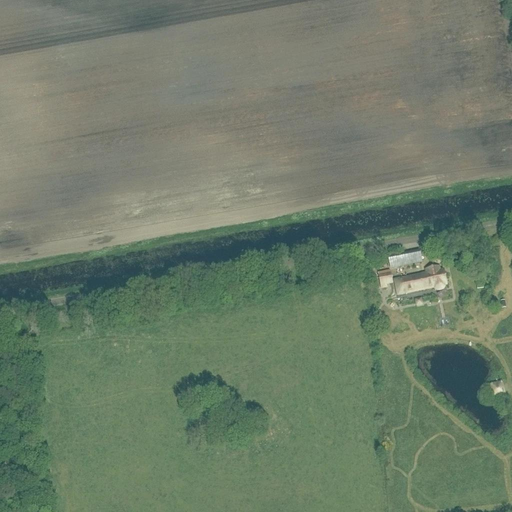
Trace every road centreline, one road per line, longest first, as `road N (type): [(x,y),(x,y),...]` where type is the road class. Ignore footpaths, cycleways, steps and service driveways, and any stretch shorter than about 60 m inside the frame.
road 1 (unclassified): [(368,247),(0,311)]
road 2 (unclassified): [(368,247),(511,222)]
